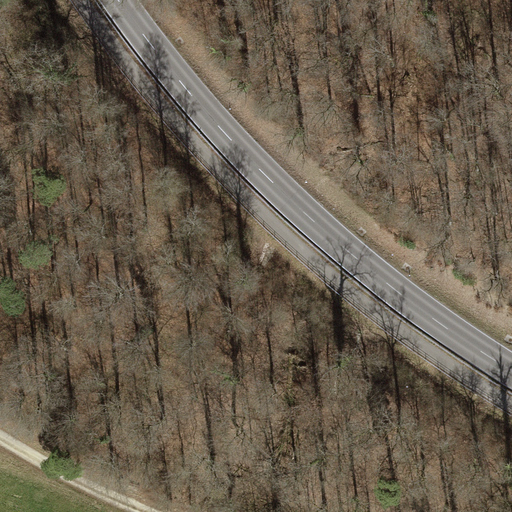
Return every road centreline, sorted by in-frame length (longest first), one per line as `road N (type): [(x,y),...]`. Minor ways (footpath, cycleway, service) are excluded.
road 1 (secondary): [(129,0),(187,83),(327,229),(511,366)]
road 2 (track): [(164,511),(79,482),(0,441)]
